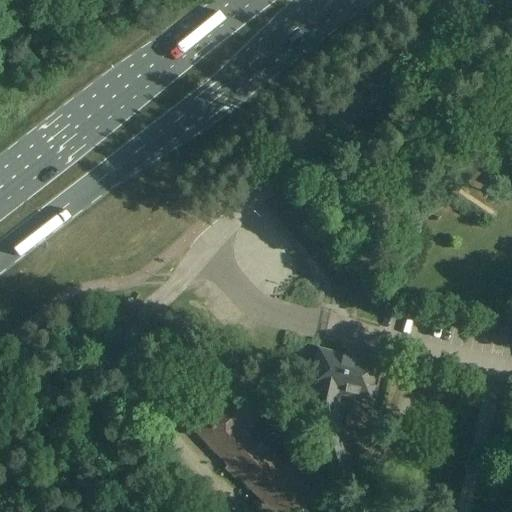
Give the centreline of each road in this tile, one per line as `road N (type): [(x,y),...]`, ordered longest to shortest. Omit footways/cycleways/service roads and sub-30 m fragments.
road 1 (unclassified): [(300,319),(252,306),(222,272),(222,230),(478,0)]
road 2 (primary): [(0,260),(332,0)]
road 3 (primary): [(253,0),(0,193)]
